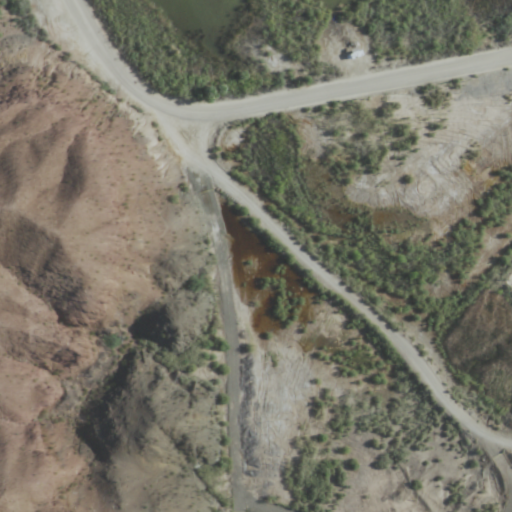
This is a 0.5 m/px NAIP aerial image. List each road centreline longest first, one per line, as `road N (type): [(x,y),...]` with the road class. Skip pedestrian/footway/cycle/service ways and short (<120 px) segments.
road 1 (track): [(511,446),(439,403),(395,342),(281,238),(151,100)]
road 2 (residential): [(71,0),(125,81),(183,112),(410,76)]
